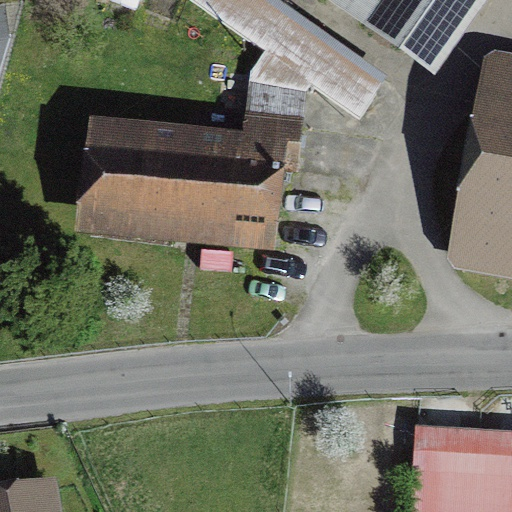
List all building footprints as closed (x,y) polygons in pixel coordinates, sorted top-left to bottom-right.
[(388,77),(274,0),(183,0),(359,119),(388,77)] [(335,0),(418,57),(457,0),(335,0)] [(511,68),(494,66),(461,259),(511,267),(511,68)] [(247,146),(107,129),(97,213),(269,234),(278,158),(295,160),(304,92),(254,85),(247,146)] [(511,511),(511,451),(432,445),(426,510),(450,511),(511,511)] [(49,511),(46,493),(0,501),(0,511),(49,511)]
